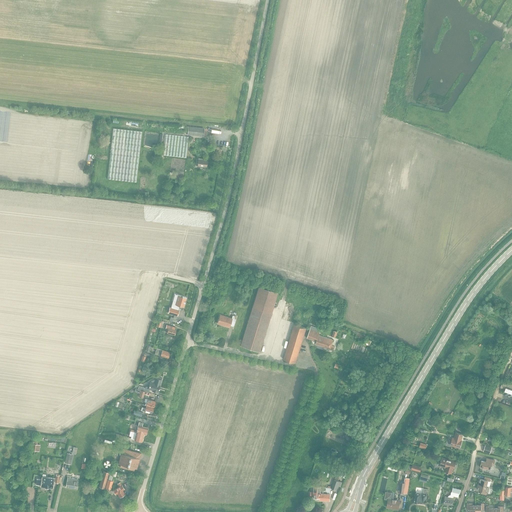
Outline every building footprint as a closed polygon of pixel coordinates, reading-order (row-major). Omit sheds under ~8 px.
[(187,135),(203,136),(204,128),(188,127),(187,135)] [(107,179),(136,182),(142,132),(113,128),(107,179)] [(162,155),(186,158),(189,137),(165,134),(162,155)] [(197,166),(207,167),(207,161),(204,160),(204,159),(198,158),(197,166)] [(240,346),(260,352),(277,293),(258,287),(240,346)] [(169,310),(168,313),(177,316),(179,310),(177,309),(178,306),(183,307),(186,298),(175,294),(172,304),(176,305),(175,309),(170,307),(169,310)] [(220,315),(217,323),(229,327),(230,326),(233,327),(237,317),(232,315),(222,312),(221,316),(220,315)] [(321,320),(329,323),(331,314),(324,312),(321,320)] [(284,359),(296,363),(306,328),(294,324),(284,359)] [(167,333),(174,335),(176,330),(175,329),(175,327),(167,325),(166,328),(168,329),(167,333)] [(330,350),(334,351),(335,347),(331,345),(333,340),(319,335),(320,333),(310,329),(307,338),(317,341),(316,343),(331,348),(330,350)] [(146,355),(151,356),(152,353),(149,352),(151,346),(147,345),(144,356),(143,356),(141,361),(144,361),(146,355)] [(155,354),(168,358),(170,352),(157,348),(155,354)] [(146,385),(145,388),(152,390),(152,391),(157,393),(158,392),(160,385),(162,378),(158,377),(158,379),(155,378),(155,380),(154,380),(154,379),(150,381),(151,382),(150,382),(149,386),(146,385)] [(146,405),(154,407),(155,401),(144,398),(143,402),(147,403),(146,405)] [(152,414),(154,407),(146,405),(145,408),(142,407),(141,410),(152,414)] [(143,423),(139,422),(136,432),(132,431),(131,438),(142,441),(144,433),(146,434),(147,427),(142,426),(143,423)] [(118,440),(128,443),(129,437),(115,433),(114,436),(119,438),(118,440)] [(453,438),(451,445),(459,447),(461,441),(460,440),(462,435),(456,433),(455,439),(453,438)] [(40,445),(37,444),(38,442),(34,442),(33,444),(32,451),(39,452),(40,445)] [(483,452),(490,454),(492,447),(485,445),(483,452)] [(135,468),(137,469),(141,453),(122,448),(118,464),(121,464),(120,467),(134,470),(135,468)] [(65,463),(70,464),(73,454),(67,453),(65,463)] [(453,469),(455,462),(442,458),(442,459),(441,460),(440,461),(441,462),(440,465),(445,467),(446,469),(445,471),(451,473),(453,469)] [(491,465),(494,465),(495,460),(487,459),(486,462),(481,461),(480,467),(483,468),(482,469),(486,470),(486,469),(490,469),(491,465)] [(400,483),(398,492),(404,493),(407,494),(410,474),(401,473),(400,483)] [(41,485),(41,486),(52,488),(53,478),(45,477),(46,474),(42,474),(42,477),(42,479),(37,479),(36,485),(41,485)] [(78,481),(78,479),(67,477),(67,480),(66,487),(77,488),(78,481)] [(478,484),(486,486),(488,481),(490,481),(490,478),(485,477),(484,480),(480,479),(480,481),(479,481),(478,484)] [(341,487),(342,482),(338,481),(339,479),(335,478),(331,488),(336,490),(338,486),(341,487)] [(122,485),(120,482),(117,484),(119,486),(113,490),(115,494),(117,493),(120,497),(125,494),(122,490),(124,489),(122,485)] [(490,487),(486,486),(478,484),(477,487),(478,487),(477,490),(481,490),(480,493),(486,495),(487,492),(488,492),(490,487)] [(311,492),(310,497),(313,497),(320,498),(320,499),(330,500),(330,494),(331,488),(321,487),(314,486),(314,492),(311,492)] [(427,495),(426,495),(427,490),(424,489),(423,494),(415,493),(414,502),(425,504),(427,495)] [(454,496),(458,497),(459,494),(451,492),(450,495),(448,496),(448,497),(445,497),(444,504),(452,505),(453,498),(454,496)] [(387,507),(398,509),(400,501),(388,499),(387,507)] [(475,511),(476,505),(472,505),(472,503),(467,503),(467,509),(470,509),(469,511),(475,511)] [(476,505),(475,511),(481,511),(481,509),(484,509),(484,503),(481,503),(481,505),(476,505)]
